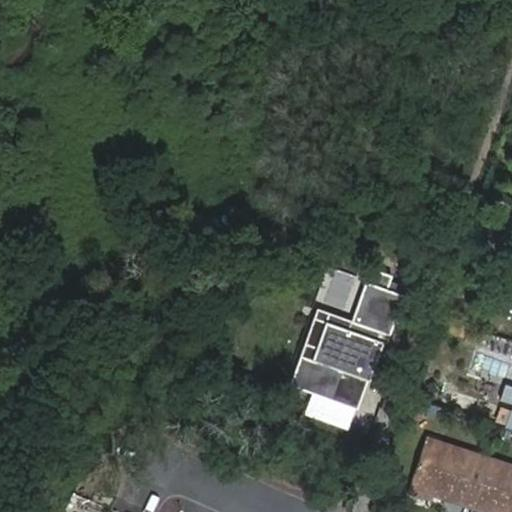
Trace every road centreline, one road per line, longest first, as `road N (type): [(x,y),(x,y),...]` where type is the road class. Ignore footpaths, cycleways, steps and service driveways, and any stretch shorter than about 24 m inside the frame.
road 1 (unknown): [(511,105),(433,290),(356,511)]
road 2 (tertiary): [(284,511),(121,444)]
